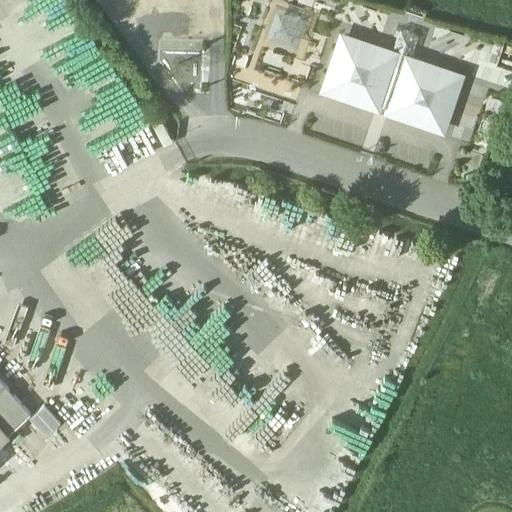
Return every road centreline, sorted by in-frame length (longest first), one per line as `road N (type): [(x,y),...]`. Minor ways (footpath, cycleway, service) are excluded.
road 1 (track): [(216,150),(104,0)]
road 2 (track): [(229,0),(229,147)]
